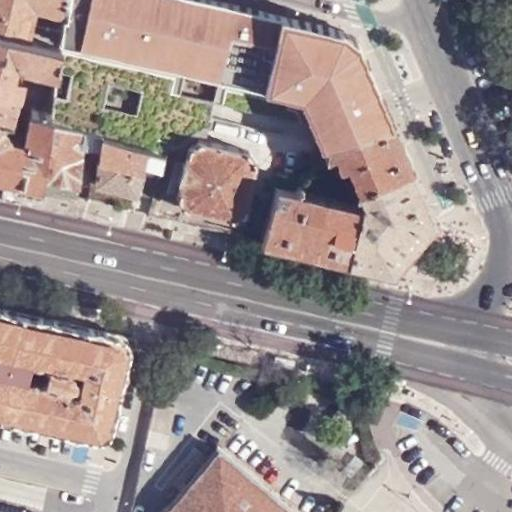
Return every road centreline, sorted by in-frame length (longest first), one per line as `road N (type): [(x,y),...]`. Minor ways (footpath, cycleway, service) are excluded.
road 1 (primary): [(464,350),(157,280)]
road 2 (tertiary): [(420,26),(511,238)]
road 3 (residential): [(113,481),(157,280)]
road 4 (primary): [(157,280),(0,243)]
